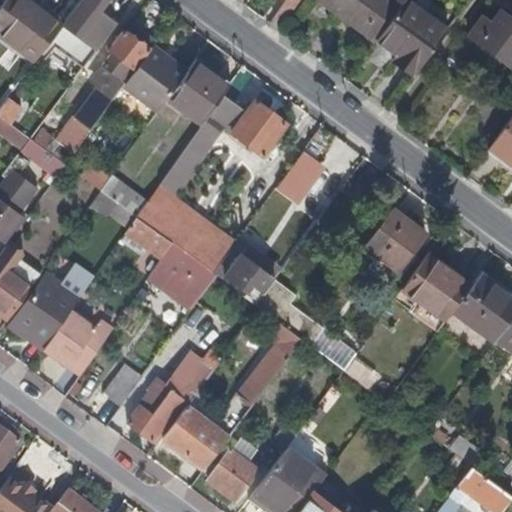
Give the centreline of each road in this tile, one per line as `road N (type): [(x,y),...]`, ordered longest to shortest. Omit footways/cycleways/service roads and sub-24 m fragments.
road 1 (residential): [(189,0),(511,241)]
road 2 (residential): [(179,511),(0,375)]
